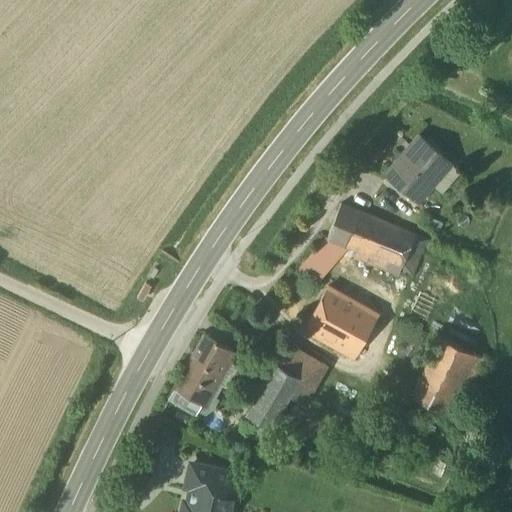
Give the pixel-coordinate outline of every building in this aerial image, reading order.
[(385,175),(417,202),(451,164),(419,136),(385,175)] [(342,206),(327,238),(348,247),(357,250),(354,258),(397,275),(413,234),(342,206)] [(429,240),(413,234),(397,275),(412,281),(429,240)] [(322,274),(348,247),(327,238),(300,267),(322,274)] [(377,315),(327,288),(304,331),(354,358),(377,315)] [(184,371),(212,387),(232,351),(204,335),(184,371)] [(411,395),(455,416),(483,358),(440,337),(411,395)] [(270,429),(284,438),(306,403),(311,406),(331,373),(286,346),(275,364),(299,378),(270,429)] [(245,415),(270,429),(299,378),(275,364),(245,415)] [(169,400),(197,416),(212,387),(184,371),(169,400)] [(192,487),(206,490),(208,480),(211,478),(216,480),(215,482),(229,485),(230,484),(232,473),(191,464),(186,486),(192,487)] [(240,474),(232,473),(230,484),(237,486),(240,474)] [(182,511),(231,511),(237,486),(230,484),(229,485),(215,482),(216,480),(211,478),(208,480),(206,490),(192,487),(188,503),(185,502),(182,511)]
